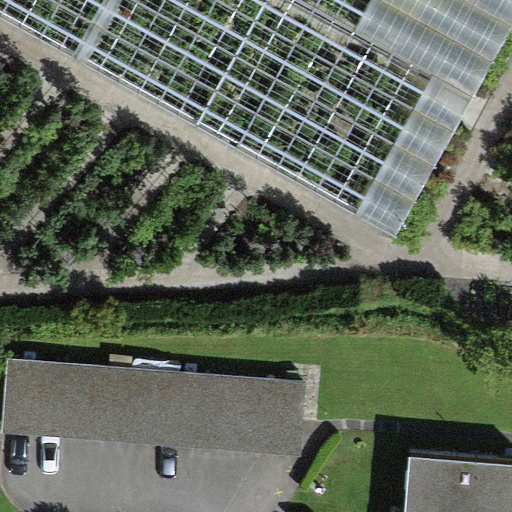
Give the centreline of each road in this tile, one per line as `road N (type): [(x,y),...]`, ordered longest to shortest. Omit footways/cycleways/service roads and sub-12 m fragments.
road 1 (track): [(511,113),(447,245),(398,250),(0,28)]
road 2 (track): [(379,239),(352,260),(0,273)]
road 3 (track): [(122,96),(0,262)]
road 4 (track): [(184,131),(84,270)]
